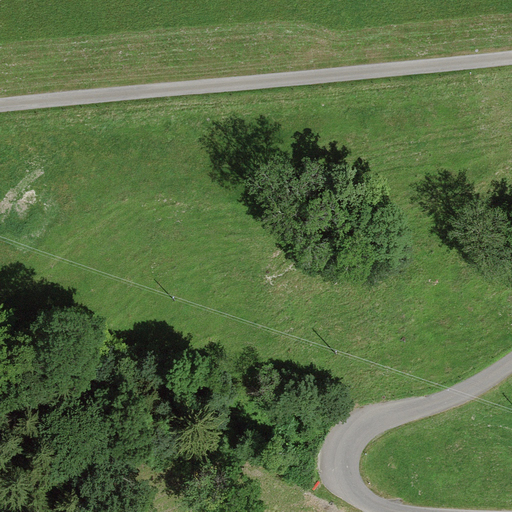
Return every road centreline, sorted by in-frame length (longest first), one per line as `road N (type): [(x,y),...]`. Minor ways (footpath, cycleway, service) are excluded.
road 1 (unclassified): [(511,53),(0,108)]
road 2 (unclassified): [(369,511),(335,492),(329,475),(338,454),(373,430),(467,396),(511,363)]
